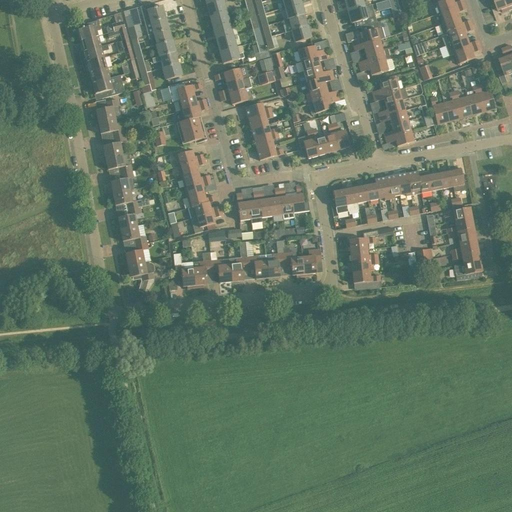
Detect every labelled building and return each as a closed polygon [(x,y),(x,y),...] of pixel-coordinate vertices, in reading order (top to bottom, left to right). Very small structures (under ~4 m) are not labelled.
[(243,0),(246,8),(253,6),(250,0),(243,0)] [(282,0),(285,9),(300,5),(298,0),(282,0)] [(347,13),(363,9),(362,9),(369,7),(368,2),(361,3),(360,0),(347,0),(344,1),(347,13)] [(396,0),(393,0),(390,1),(393,12),(400,10),(396,0)] [(403,9),(419,1),(418,0),(406,0),(401,2),(403,9)] [(438,15),(464,6),(462,1),(453,4),(451,0),(447,0),(435,5),(438,15)] [(503,0),(492,0),(497,13),(501,11),(502,14),(508,12),(503,0)] [(511,0),(503,0),(508,12),(511,10),(511,0)] [(210,18),(225,14),(222,2),(207,6),(210,18)] [(258,16),(265,15),(261,3),(255,5),(258,16)] [(144,24),(165,19),(162,7),(155,9),(153,4),(140,7),(144,24)] [(282,22),(303,16),(300,5),(285,9),(288,20),(282,21),(282,22)] [(249,20),(256,18),(253,6),(246,8),(249,20)] [(439,26),(459,19),(457,14),(466,11),(464,6),(438,15),(442,25),(439,26)] [(373,18),(370,7),(363,9),(347,13),(351,24),(373,18)] [(114,33),(125,30),(123,23),(120,13),(113,15),(116,23),(111,25),(112,25),(107,27),(106,28),(107,34),(113,32),(114,33)] [(213,29),(228,25),(225,14),(210,18),(213,29)] [(127,29),(134,27),(130,15),(124,17),(127,29)] [(261,28),(268,26),(265,15),(258,16),(261,28)] [(291,32),(307,28),(303,16),(282,22),(283,26),(289,24),(291,31),(291,32)] [(252,31),(259,29),(256,18),(249,20),(252,31)] [(148,36),(168,30),(165,19),(144,24),(148,36)] [(441,37),(471,26),(469,21),(461,24),(459,19),(439,26),(443,36),(441,36),(441,37)] [(79,42),(97,37),(96,33),(99,32),(97,22),(85,25),(86,29),(76,31),(79,42)] [(231,37),(231,36),(228,25),(213,29),(216,41),(231,37)] [(271,38),(271,37),(268,26),(261,28),(265,39),(271,38)] [(445,47),(466,40),(464,34),(473,31),(471,26),(441,37),(444,47),(445,46),(445,47)] [(130,41),(137,39),(134,27),(127,29),(130,41)] [(291,32),(291,31),(284,33),(287,45),(294,43),(295,44),(310,39),(307,28),(291,32)] [(353,48),(378,41),(384,39),(381,28),(359,34),(360,40),(351,43),(353,48)] [(256,43),(262,41),(259,29),(252,31),(256,43)] [(125,30),(114,33),(107,35),(108,39),(120,36),(121,38),(126,36),(125,30)] [(156,46),(171,42),(168,30),(148,36),(149,40),(154,38),(156,46)] [(234,48),(241,47),(237,35),(231,36),(231,37),(216,41),(219,52),(234,48)] [(271,38),(265,39),(268,51),(278,48),(275,36),(271,37),(271,38)] [(82,53),(107,46),(107,45),(100,47),(97,37),(79,42),(82,53)] [(134,52),(140,50),(137,39),(130,41),(134,52)] [(329,40),(316,43),(318,50),(330,47),(329,40)] [(453,56),(478,46),(477,42),(468,45),(466,40),(445,47),(449,57),(453,55),(453,56)] [(262,41),(256,43),(259,54),(265,52),(262,41)] [(365,56),(381,51),(378,41),(353,48),(354,53),(363,50),(365,56)] [(159,58),(174,54),(171,42),(156,46),(159,57),(159,58)] [(416,57),(427,53),(423,43),(413,47),(414,52),(416,57)] [(125,53),(131,51),(128,44),(123,46),(125,53)] [(85,64),(103,59),(101,52),(109,50),(107,46),(82,53),(85,64)] [(462,67),(461,65),(473,60),(471,54),(480,51),(478,46),(453,56),(448,57),(453,71),(462,67)] [(236,55),(234,48),(219,52),(222,64),(237,60),(242,59),(241,54),(236,55)] [(300,64),(326,56),(325,52),(316,54),(314,48),(297,53),(300,64)] [(504,78),(511,75),(511,66),(506,49),(501,50),(504,59),(498,61),(504,78)] [(137,64),(143,62),(140,50),(134,52),(137,64)] [(384,61),(381,51),(365,56),(366,61),(357,64),(358,69),(384,61)] [(162,69),(178,65),(174,54),(159,58),(159,57),(152,59),(153,64),(160,62),(162,69)] [(303,74),(320,70),(318,64),(327,61),(326,56),(300,64),(303,74)] [(274,71),(273,70),(271,62),(270,58),(264,60),(267,73),(274,71)] [(88,74),(106,70),(103,59),(85,64),(88,74)] [(384,61),(358,69),(359,74),(369,71),(370,77),(387,72),(387,71),(393,69),(390,59),(384,61)] [(140,75),(146,74),(143,62),(137,64),(140,75)] [(130,75),(137,73),(137,71),(136,71),(134,65),(129,67),(130,73),(130,75)] [(178,65),(162,69),(166,81),(181,77),(178,65)] [(419,69),(421,75),(429,72),(427,66),(419,69)] [(285,79),(285,78),(282,67),(273,70),(274,71),(274,72),(275,76),(277,81),(285,79)] [(225,85),(241,81),(249,78),(251,76),(249,69),(246,68),(212,77),(214,82),(223,80),(225,85)] [(109,80),(108,79),(106,70),(88,74),(91,85),(109,80)] [(306,85),(332,78),(330,73),(321,75),(320,70),(303,74),(306,85)] [(266,85),(274,82),(275,82),(274,77),(275,76),(274,72),(263,75),(266,85)] [(146,74),(140,75),(143,87),(149,85),(146,74)] [(109,80),(91,85),(94,96),(99,95),(100,100),(124,93),(120,76),(108,79),(109,80)] [(280,92),(289,90),(288,88),(292,87),(289,77),(285,78),(285,79),(277,81),(280,92)] [(309,95),(325,91),(324,85),(333,82),(332,78),(306,85),(309,95)] [(398,91),(395,80),(378,85),(380,91),(371,93),(372,98),(398,91)] [(218,98),(244,91),(241,81),(225,85),(226,90),(217,93),(218,98)] [(177,102),(194,98),(192,92),(202,90),(200,85),(186,89),(184,83),(167,87),(172,103),(177,102)] [(476,87),(483,114),(495,111),(490,91),(483,93),(481,86),(476,87)] [(472,117),(483,114),(476,87),(471,89),(473,96),(466,98),(472,117)] [(384,106),(401,101),(407,99),(404,89),(398,91),(372,98),(374,104),(383,101),(384,106)] [(244,91),(218,98),(219,103),(229,100),(230,106),(247,102),(244,91)] [(308,106),(338,98),(336,93),(327,96),(325,91),(309,95),(312,104),(308,105),(308,106)] [(472,117),(466,98),(459,100),(457,92),(453,94),(460,120),(472,117)] [(448,123),(460,120),(453,94),(447,95),(449,102),(443,104),(448,123)] [(180,113),(206,106),(205,101),(195,104),(194,98),(177,102),(180,113)] [(338,98),(308,106),(311,116),(315,115),(315,116),(331,111),(330,105),(339,103),(338,98)] [(448,123),(443,104),(436,106),(434,98),(429,100),(436,127),(448,123)] [(97,123),(114,120),(120,119),(117,108),(116,101),(104,104),(105,109),(94,111),(97,123)] [(378,119),(404,112),(401,101),(384,106),(386,112),(377,114),(378,119)] [(247,120),(271,113),(269,109),(262,111),(261,105),(244,109),(247,120)] [(197,119),(197,120),(200,119),(198,113),(207,111),(206,106),(180,113),(183,123),(197,119)] [(390,127),(407,123),(404,112),(378,119),(379,124),(389,122),(390,127)] [(250,130),(267,126),(265,120),(272,118),(271,113),(247,120),(250,130)] [(293,123),(300,121),(298,114),(292,116),(293,123)] [(203,141),(197,120),(197,119),(183,123),(178,124),(184,146),(203,141)] [(112,139),(124,137),(122,130),(121,124),(115,125),(114,120),(97,123),(99,136),(110,133),(112,139)] [(384,140),(410,133),(407,123),(390,127),(392,132),(382,135),(384,140)] [(331,126),(338,151),(349,149),(344,132),(338,133),(336,124),(331,126)] [(253,141),(276,134),(275,129),(268,131),(267,126),(250,130),(253,141)] [(328,154),(338,151),(331,126),(326,127),(329,136),(323,137),(328,154)] [(328,154),(323,137),(318,139),(315,130),(310,131),(317,157),(328,154)] [(307,160),(317,157),(310,131),(305,133),(308,142),(302,143),(307,160)] [(410,133),(384,140),(385,145),(394,143),(396,148),(413,144),(410,133)] [(256,151),(272,147),(271,141),(278,139),(276,134),(253,141),(256,151)] [(121,156),(121,155),(119,144),(125,143),(124,137),(112,139),(113,145),(102,147),(104,159),(121,156)] [(272,147),(256,151),(259,162),(282,155),(281,150),(274,152),(272,147)] [(178,168),(203,161),(202,156),(193,159),(191,153),(175,157),(178,168)] [(119,175),(131,173),(130,166),(127,154),(121,155),(121,156),(104,159),(107,171),(118,169),(119,175)] [(180,178),(197,173),(195,168),(205,166),(203,161),(178,168),(180,178)] [(449,172),(452,189),(453,189),(454,193),(464,191),(460,170),(449,172)] [(159,183),(165,181),(163,172),(157,173),(159,183)] [(441,191),(452,189),(449,172),(438,174),(441,191)] [(129,192),(129,191),(126,180),(132,179),(131,173),(119,175),(120,181),(109,183),(112,195),(129,192)] [(183,188),(209,181),(208,177),(198,179),(197,173),(180,178),(183,188)] [(417,178),(416,173),(405,175),(410,197),(415,196),(414,194),(419,193),(420,193),(417,178)] [(431,193),(441,191),(438,174),(427,176),(431,193)] [(405,198),(410,197),(405,175),(395,178),(398,197),(404,195),(405,198)] [(420,195),(431,193),(427,176),(417,178),(420,193),(419,193),(420,195)] [(393,198),(398,197),(395,178),(384,180),(388,201),(393,200),(393,198)] [(383,202),(388,201),(384,180),(373,182),(374,184),(375,184),(378,201),(383,199),(383,202)] [(186,199),(202,194),(201,188),(210,186),(209,181),(183,188),(186,199)] [(294,218),(293,214),(289,183),(283,184),(284,189),(278,189),(282,216),(283,220),(294,218)] [(293,214),(304,213),(300,186),(295,187),(294,183),(289,183),(293,214)] [(367,203),(378,201),(375,184),(374,184),(363,186),(367,203)] [(260,219),(261,219),(271,217),(267,186),(262,187),(262,191),(256,192),(260,219)] [(282,216),(278,189),(273,190),(273,186),(267,186),(271,217),(282,216)] [(356,205),(357,204),(367,203),(363,186),(353,188),(356,205)] [(358,210),(357,204),(356,205),(353,188),(342,190),(345,207),(346,207),(347,212),(358,210)] [(238,222),(249,221),(245,189),(240,190),(241,194),(235,195),(238,222)] [(260,219),(256,192),(252,193),(251,189),(245,189),(249,221),(250,220),(251,224),(262,223),(261,219),(260,219)] [(126,211),(138,209),(149,206),(149,205),(154,204),(153,200),(148,201),(146,200),(136,202),(135,197),(136,196),(135,190),(129,191),(129,192),(112,195),(114,207),(125,205),(126,211)] [(345,207),(342,190),(332,192),(336,215),(347,213),(345,207)] [(208,204),(215,202),(213,197),(204,200),(202,194),(186,199),(188,208),(187,209),(188,210),(189,209),(191,209),(208,204)] [(209,210),(208,204),(191,209),(189,209),(188,210),(190,220),(220,212),(218,207),(209,210)] [(413,217),(412,208),(408,209),(407,207),(401,209),(403,218),(409,217),(413,217)] [(454,223),(472,219),(469,208),(443,214),(444,219),(453,217),(454,223)] [(119,230),(136,227),(134,216),(140,215),(138,209),(126,211),(128,216),(117,218),(119,230)] [(174,212),(168,214),(174,238),(181,237),(174,212)] [(220,212),(190,220),(194,234),(202,232),(201,228),(213,225),(212,219),(221,216),(220,212)] [(427,217),(430,230),(436,228),(433,216),(427,217)] [(447,235),(474,230),(472,219),(454,223),(455,228),(446,230),(447,235)] [(134,246),(146,244),(145,238),(139,239),(136,227),(119,230),(122,242),(133,240),(134,246)] [(350,252),(367,250),(366,245),(376,244),(375,238),(378,238),(393,235),(392,228),(385,230),(362,234),(363,240),(348,241),(350,252)] [(227,239),(240,238),(239,230),(227,232),(227,239)] [(458,244),(476,240),(474,230),(447,235),(448,240),(452,239),(453,245),(458,244)] [(451,256),(478,251),(476,240),(458,244),(460,249),(450,251),(451,256)] [(283,249),(284,248),(284,241),(276,242),(277,255),(265,256),(267,279),(280,278),(279,267),(284,266),(283,249)] [(248,270),(246,258),(245,244),(245,243),(238,244),(240,258),(228,260),(231,283),(243,282),(242,271),(248,270)] [(127,266),(149,262),(150,262),(146,244),(134,246),(135,252),(125,254),(127,266)] [(304,278),(302,258),(296,259),(295,252),(289,253),(289,248),(284,248),(283,249),(284,266),(291,266),(292,277),(296,276),(296,279),(304,278)] [(418,263),(424,262),(424,261),(432,260),(430,249),(416,252),(418,263)] [(351,263),(378,260),(377,255),(367,256),(367,250),(350,252),(351,263)] [(302,258),(304,278),(312,277),(312,275),(316,274),(315,263),(321,263),(320,251),(307,252),(308,258),(302,258)] [(463,265),(480,262),(478,251),(451,256),(452,261),(461,259),(463,265)] [(415,265),(413,253),(408,254),(399,255),(400,261),(408,259),(409,266),(415,265)] [(195,289),(192,263),(181,264),(180,254),(173,255),(174,265),(174,266),(175,277),(181,277),(182,288),(186,287),(187,290),(195,289)] [(210,262),(210,254),(202,254),(202,262),(192,263),(195,289),(203,288),(203,286),(207,285),(206,274),(211,274),(210,262)] [(255,281),(267,279),(265,256),(246,258),(248,270),(254,269),(255,281)] [(219,284),(231,283),(228,260),(210,262),(211,274),(217,273),(219,284)] [(352,274),(369,272),(369,266),(378,265),(378,260),(351,263),(352,274)] [(149,264),(149,262),(127,266),(129,278),(140,276),(141,282),(153,279),(152,274),(152,273),(154,271),(153,265),(150,263),(149,264)] [(480,262),(463,265),(464,271),(454,273),(455,278),(482,273),(480,262)] [(433,283),(436,283),(433,271),(426,272),(428,281),(433,283)] [(369,272),(352,274),(353,285),(366,283),(367,290),(381,289),(380,282),(380,276),(370,278),(369,272)]
